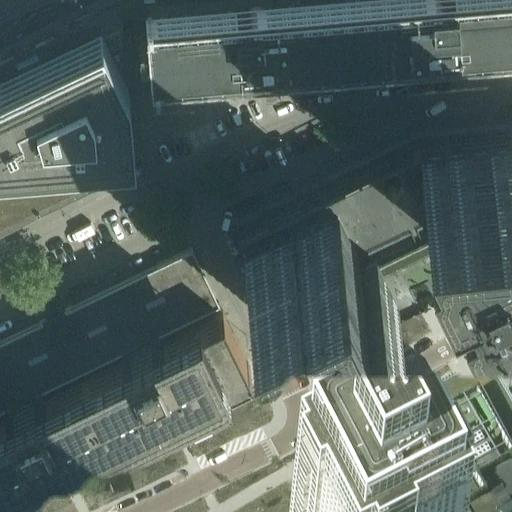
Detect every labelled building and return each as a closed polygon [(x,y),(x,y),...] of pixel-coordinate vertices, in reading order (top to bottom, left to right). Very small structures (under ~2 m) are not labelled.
[(511,62),(511,0),(144,0),(152,93),(511,62)] [(115,3),(0,59),(0,226),(135,162),(122,17),(115,3)] [(511,124),(419,135),(236,223),(263,278),(258,281),(293,354),(326,338),(323,332),(482,255),(511,240),(511,124)] [(71,449),(73,454),(75,453),(74,451),(92,442),(93,444),(95,443),(94,441),(112,433),(113,435),(114,434),(114,432),(131,423),(132,425),(134,424),(133,422),(151,414),(152,416),(154,415),(151,410),(188,392),(191,397),(192,396),(191,394),(209,385),(210,387),(212,386),(211,385),(228,376),(229,378),(231,377),(230,375),(248,367),(249,368),(251,367),(223,310),(163,339),(159,332),(220,303),(193,247),(0,340),(0,486),(14,480),(15,482),(17,481),(16,479),(34,471),(35,472),(36,471),(34,467),(71,449)] [(343,488),(325,499),(332,511),(511,511),(511,459),(480,403),(471,408),(451,419),(361,471),(364,477),(358,480),(343,488)]
